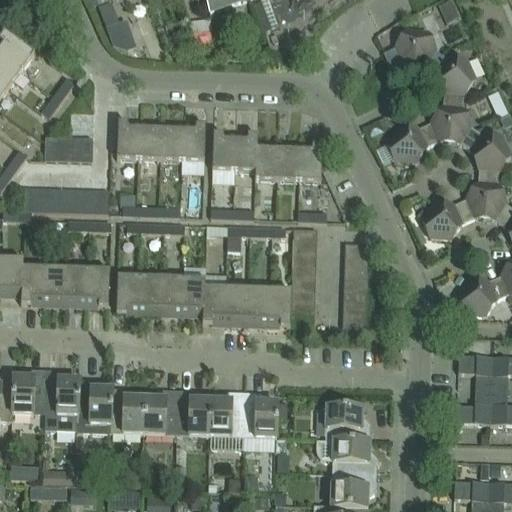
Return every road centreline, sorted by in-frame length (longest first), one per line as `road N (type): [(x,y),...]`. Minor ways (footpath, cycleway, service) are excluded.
road 1 (residential): [(419,383),(420,306),(329,105),(296,86),(130,82),(97,62),(67,0)]
road 2 (residential): [(419,383),(0,340)]
road 3 (residential): [(414,511),(419,383)]
